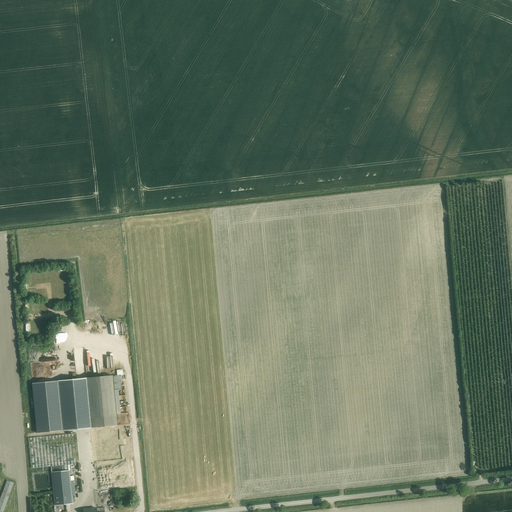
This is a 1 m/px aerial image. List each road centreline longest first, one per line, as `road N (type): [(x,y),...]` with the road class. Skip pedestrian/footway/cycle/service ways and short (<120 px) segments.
road 1 (unclassified): [(217,511),(511,480)]
road 2 (unknown): [(139,511),(122,362),(112,347),(74,336)]
